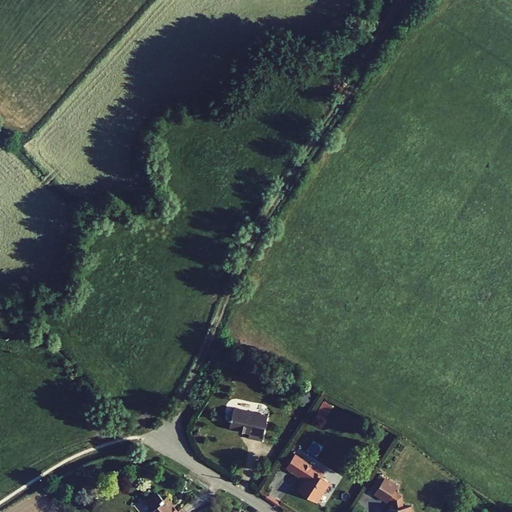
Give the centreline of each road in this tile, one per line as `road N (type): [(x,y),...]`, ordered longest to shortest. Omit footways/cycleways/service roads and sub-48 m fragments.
road 1 (track): [(166,435),(291,172),(411,0)]
road 2 (residential): [(166,435),(198,468),(272,511)]
